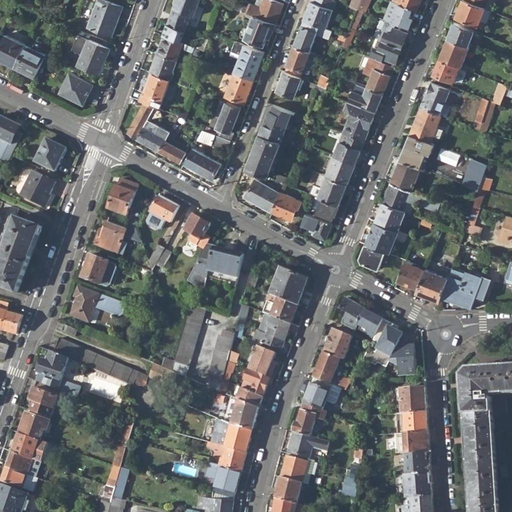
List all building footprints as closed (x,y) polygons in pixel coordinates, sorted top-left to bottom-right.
[(96,0),(87,27),(112,36),(123,6),(106,0),(96,0)] [(177,0),(169,23),(186,29),(192,15),(195,16),(200,0),(177,0)] [(254,15),(276,23),(284,3),(274,0),(264,0),(261,8),(250,3),(248,7),(231,0),(224,0),(223,3),(254,15)] [(312,0),(305,18),(327,27),(337,0),(312,0)] [(365,10),(367,10),(370,0),(361,0),(359,7),(365,10)] [(396,0),(391,0),(388,10),(394,13),(399,1),(396,0)] [(401,0),(401,2),(418,9),(421,0),(401,0)] [(479,25),(481,21),(486,8),(483,8),(464,0),(457,17),(479,25)] [(486,8),(490,10),(494,0),(486,0),(483,8),(486,8)] [(401,2),(399,1),(394,13),(388,10),(384,9),(381,16),(387,18),(392,20),(411,27),(418,9),(401,2)] [(340,32),(348,35),(352,25),(359,7),(351,4),(340,32)] [(358,28),(365,10),(359,7),(352,25),(358,28)] [(490,10),(486,8),(481,21),(488,24),(493,11),(490,10)] [(276,23),(254,15),(246,39),(267,47),(276,23)] [(385,39),(404,46),(404,45),(407,46),(410,39),(407,37),(411,27),(392,20),(387,18),(380,37),(385,39)] [(165,35),(183,42),(185,35),(187,30),(186,29),(169,23),(165,35)] [(449,38),(468,45),(475,31),(455,23),(449,38)] [(295,45),(311,50),(318,31),(303,25),(295,45)] [(345,43),(350,46),(358,28),(352,25),(348,35),(345,43)] [(0,47),(0,60),(15,68),(26,45),(6,35),(0,47)] [(77,65),(99,74),(108,48),(76,35),(70,50),(81,54),(77,65)] [(158,54),(172,59),(176,49),(183,51),(186,43),(183,42),(165,35),(158,54)] [(374,55),(390,62),(395,64),(397,59),(398,60),(404,46),(385,39),(380,37),(373,55),(374,55)] [(197,50),(203,52),(208,40),(202,38),(197,50)] [(460,66),(462,67),(470,46),(468,45),(449,38),(441,59),(460,66)] [(15,68),(35,78),(46,55),(26,45),(15,68)] [(245,45),(235,72),(255,80),(264,57),(265,52),(245,45)] [(285,71),(300,76),(311,50),(295,45),(285,71)] [(184,52),(183,51),(176,49),(172,59),(177,61),(180,62),(184,52)] [(155,72),(168,77),(171,70),(173,71),(177,61),(172,59),(158,54),(151,71),(155,72)] [(369,85),(385,92),(396,64),(395,64),(390,62),(374,55),(373,55),(372,54),(366,71),(373,74),(369,85)] [(435,74),(455,81),(460,66),(441,59),(435,74)] [(147,82),(140,100),(145,102),(155,106),(160,108),(171,79),(168,77),(155,72),(151,71),(147,82)] [(277,91),(296,98),(304,78),(300,76),(285,71),(277,91)] [(226,94),(246,102),(255,80),(235,72),(226,94)] [(323,73),(319,85),(329,87),(332,76),(323,73)] [(71,96),(85,103),(94,85),(71,74),(61,94),(70,99),(71,96)] [(198,89),(171,79),(160,108),(165,109),(187,118),(198,89)] [(422,106),(441,113),(451,88),(432,81),(422,106)] [(364,102),(379,108),(385,92),(369,85),(365,94),(368,95),(364,102)] [(475,126),(482,128),(493,100),(487,97),(475,126)] [(346,131),(367,139),(378,111),(350,100),(347,109),(353,111),(346,131)] [(482,128),(489,130),(500,102),(493,100),(482,128)] [(230,140),(231,141),(235,131),(232,130),(241,106),(229,101),(223,116),(216,113),(212,124),(219,127),(217,135),(230,140)] [(129,133),(138,138),(147,122),(148,119),(155,106),(145,102),(129,133)] [(260,134),(281,142),(293,111),(272,103),(260,134)] [(410,134),(432,142),(439,124),(442,114),(441,113),(422,106),(410,134)] [(0,138),(4,140),(0,148),(0,182),(5,173),(0,171),(0,162),(3,164),(4,163),(9,165),(24,135),(19,133),(22,127),(1,117),(0,117),(0,138)] [(147,122),(159,128),(161,125),(148,119),(147,122)] [(159,128),(147,122),(138,138),(159,150),(168,135),(170,130),(161,125),(159,128)] [(170,130),(168,135),(174,138),(178,130),(172,127),(170,130)] [(336,154),(357,162),(367,139),(346,131),(336,154)] [(227,150),(230,140),(217,135),(215,134),(211,144),(227,150)] [(247,168),(268,176),(281,142),(260,134),(247,168)] [(401,159),(422,167),(427,153),(430,154),(435,143),(432,142),(410,134),(401,159)] [(184,144),(174,138),(168,135),(159,150),(182,162),(187,151),(181,148),(184,144)] [(36,162),(56,172),(67,150),(47,140),(36,162)] [(184,163),(214,179),(222,164),(193,147),(184,163)] [(439,159),(459,164),(462,152),(442,147),(439,159)] [(336,154),(328,175),(349,183),(357,162),(336,154)] [(465,184),(479,189),(481,186),(489,163),(474,157),(465,184)] [(411,190),(413,191),(420,172),(429,175),(432,171),(422,167),(401,159),(392,182),(411,190)] [(324,197),(341,203),(349,183),(328,175),(322,172),(317,183),(324,186),(320,196),(324,197)] [(20,198),(46,207),(50,198),(47,197),(53,182),(29,173),(20,198)] [(109,208),(129,215),(140,185),(124,179),(121,187),(117,186),(109,208)] [(271,210),(280,193),(254,179),(245,196),(271,210)] [(384,203),(403,210),(411,190),(392,182),(384,203)] [(282,212),(292,217),(296,209),(299,210),(303,203),(281,191),(280,193),(271,210),(280,215),(282,212)] [(156,223),(164,228),(168,220),(173,222),(181,207),(161,196),(152,213),(160,217),(156,223)] [(341,203),(324,197),(319,211),(335,217),(336,213),(337,213),(341,203)] [(0,286),(18,293),(45,219),(0,202),(0,286)] [(376,221),(398,229),(405,211),(403,210),(384,203),(376,221)] [(316,234),(327,238),(334,221),(308,211),(303,222),(315,227),(313,229),(318,231),(316,234)] [(189,240),(206,249),(209,244),(212,238),(207,234),(212,224),(195,215),(187,230),(193,234),(189,240)] [(367,244),(386,251),(388,252),(390,252),(399,229),(398,229),(376,221),(367,244)] [(95,244),(126,255),(130,244),(123,241),(127,229),(107,222),(104,231),(100,229),(95,244)] [(151,261),(154,270),(157,265),(164,252),(167,248),(160,244),(151,261)] [(245,253),(216,245),(209,244),(206,249),(187,285),(195,289),(204,292),(208,275),(238,283),(245,253)] [(379,269),(386,251),(367,244),(361,257),(362,260),(379,269)] [(164,252),(157,265),(165,269),(172,256),(164,252)] [(109,261),(96,256),(91,255),(83,276),(102,283),(103,280),(108,264),(109,261)] [(108,264),(103,280),(102,283),(107,285),(111,283),(117,268),(115,263),(109,261),(108,264)] [(397,279),(418,288),(425,270),(405,261),(397,279)] [(442,294),(448,276),(426,267),(425,270),(418,288),(417,290),(440,300),(442,294)] [(272,293),(300,305),(310,280),(282,268),(272,293)] [(248,283),(256,286),(259,274),(252,270),(248,283)] [(448,276),(442,294),(471,306),(474,297),(478,288),(485,290),(490,279),(466,270),(462,279),(449,274),(448,276)] [(128,304),(80,286),(76,296),(80,297),(77,307),(75,306),(72,315),(90,321),(96,307),(121,315),(124,314),(128,304)] [(481,300),(485,290),(478,288),(474,297),(481,300)] [(273,315),(293,323),(300,305),(272,293),(269,300),(278,304),(273,315)] [(348,312),(340,331),(352,336),(366,308),(345,296),(340,308),(348,312)] [(0,327),(3,329),(10,310),(8,309),(10,302),(0,298),(0,327)] [(239,321),(246,324),(250,305),(243,302),(239,321)] [(176,373),(185,376),(208,308),(194,303),(172,371),(176,373)] [(353,336),(360,339),(363,333),(358,331),(362,324),(366,327),(369,322),(379,329),(385,319),(366,308),(352,336),(353,336)] [(3,329),(17,333),(24,315),(10,310),(3,329)] [(267,333),(286,341),(293,323),(273,315),(271,314),(269,319),(273,321),(267,333)] [(396,326),(385,319),(379,329),(374,339),(380,343),(376,351),(369,348),(364,358),(376,365),(378,362),(387,367),(390,361),(398,345),(400,341),(404,334),(395,329),(396,326)] [(62,331),(75,337),(78,330),(65,324),(62,331)] [(206,385),(221,391),(224,379),(229,359),(235,334),(236,331),(224,328),(223,335),(218,334),(206,385)] [(341,358),(344,360),(353,336),(352,336),(340,331),(333,329),(324,352),(341,358)] [(261,345),(274,351),(276,346),(283,349),(286,341),(267,333),(260,330),(255,343),(261,345)] [(398,366),(400,376),(417,375),(415,339),(404,333),(404,334),(400,341),(398,345),(390,361),(398,366)] [(70,359),(144,390),(149,377),(60,339),(55,353),(70,359)] [(0,357),(5,359),(10,345),(0,341),(0,357)] [(274,351),(261,345),(251,369),(255,370),(271,378),(274,371),(278,361),(274,360),(277,352),(274,351)] [(62,380),(70,359),(55,353),(52,352),(49,361),(44,359),(40,372),(62,380)] [(333,378),(341,358),(324,352),(314,377),(334,385),(343,389),(347,390),(350,384),(341,380),(341,381),(333,378)] [(224,379),(230,382),(235,362),(229,359),(224,379)] [(150,375),(172,384),(176,373),(172,371),(155,364),(150,375)] [(499,511),(493,417),(507,417),(505,395),(492,396),(491,393),(511,391),(511,365),(470,368),(463,375),(473,511),(499,511)] [(271,378),(255,370),(248,387),(265,394),(269,384),(271,378)] [(305,403),(323,411),(327,402),(334,405),(337,403),(342,392),(333,388),(334,385),(314,377),(305,403)] [(31,410),(51,417),(55,408),(59,410),(60,408),(55,406),(61,391),(37,381),(31,398),(35,400),(31,410)] [(70,381),(66,389),(79,395),(83,387),(70,381)] [(234,396),(238,398),(242,387),(238,385),(234,396)] [(264,396),(242,387),(238,398),(240,399),(260,407),(264,396)] [(401,390),(402,414),(404,414),(427,413),(425,388),(401,390)] [(240,399),(237,411),(233,422),(254,429),(260,407),(240,399)] [(295,431),(311,436),(317,418),(325,421),(328,412),(323,411),(305,403),(300,422),(297,422),(295,431)] [(233,421),(233,422),(237,411),(229,409),(226,419),(233,421)] [(40,439),(41,440),(45,428),(47,429),(51,420),(26,411),(18,433),(21,433),(40,439)] [(405,434),(406,434),(428,432),(427,413),(404,414),(402,414),(397,414),(398,434),(405,434)] [(119,439),(129,443),(130,439),(135,421),(126,417),(119,439)] [(228,447),(248,452),(254,429),(233,422),(233,421),(226,446),(228,447)] [(290,451),(311,457),(314,448),(328,452),(331,442),(311,436),(295,431),(290,451)] [(405,434),(406,454),(427,453),(429,452),(428,432),(406,434),(405,434)] [(41,461),(48,442),(41,440),(40,439),(21,433),(18,443),(15,442),(12,451),(32,458),(33,458),(38,460),(41,461)] [(123,466),(127,467),(135,441),(130,439),(129,443),(128,446),(126,454),(123,466)] [(121,444),(119,452),(126,454),(128,446),(121,444)] [(223,466),(242,472),(248,452),(228,447),(223,466)] [(6,467),(27,474),(32,458),(12,451),(6,467)] [(123,466),(126,454),(119,452),(115,464),(122,466),(123,466)] [(406,454),(408,475),(431,474),(430,464),(428,464),(427,453),(406,454)] [(282,477),(302,483),(308,461),(288,455),(282,477)] [(33,458),(32,458),(27,474),(33,476),(38,460),(33,458)] [(314,463),(308,461),(302,483),(309,484),(314,463)] [(216,486),(237,492),(242,472),(223,466),(211,463),(207,476),(218,479),(216,486)] [(116,490),(124,492),(131,468),(127,467),(123,466),(122,466),(116,490)] [(1,481),(22,488),(27,474),(6,467),(1,481)] [(358,495),(360,471),(347,470),(344,494),(358,495)] [(33,476),(27,474),(22,488),(28,490),(33,476)] [(406,484),(407,497),(413,497),(432,496),(431,474),(408,475),(401,475),(401,484),(406,484)] [(277,497),(298,503),(302,483),(282,477),(277,497)] [(0,483),(0,509),(8,511),(22,511),(29,493),(0,484),(0,483)] [(212,511),(234,511),(236,502),(235,498),(215,492),(214,499),(207,498),(205,507),(213,508),(212,511)] [(403,498),(403,511),(433,511),(432,496),(413,497),(407,497),(403,498)] [(295,511),(296,509),(308,511),(309,506),(298,503),(277,497),(273,511),(295,511)] [(123,511),(124,508),(125,508),(127,501),(114,498),(110,511),(123,511)]
